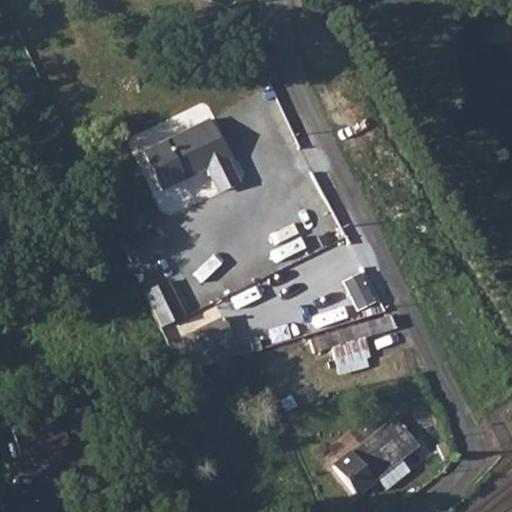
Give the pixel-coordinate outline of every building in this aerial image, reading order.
[(208,119),(140,149),(157,188),(202,168),(214,194),(235,184),(208,119)] [(286,207),(300,236),(328,223),(314,194),(286,207)] [(159,222),(122,236),(134,266),(171,252),(159,222)] [(363,271),(344,280),(358,310),(378,301),(363,271)] [(164,286),(141,296),(157,330),(179,320),(164,286)] [(319,325),(348,318),(341,290),(312,297),(319,325)] [(217,317),(163,343),(178,375),(237,358),(217,317)] [(337,331),(309,340),(313,353),(328,348),(334,366),(368,356),(364,338),(389,330),(386,317),(356,326),(356,327),(337,333),(337,331)] [(58,417),(14,431),(21,456),(66,443),(58,417)] [(357,496),(376,480),(400,461),(415,449),(392,420),(333,468),(357,496)] [(400,461),(376,480),(386,493),(410,474),(400,461)] [(28,511),(24,503),(7,511),(28,511)]
